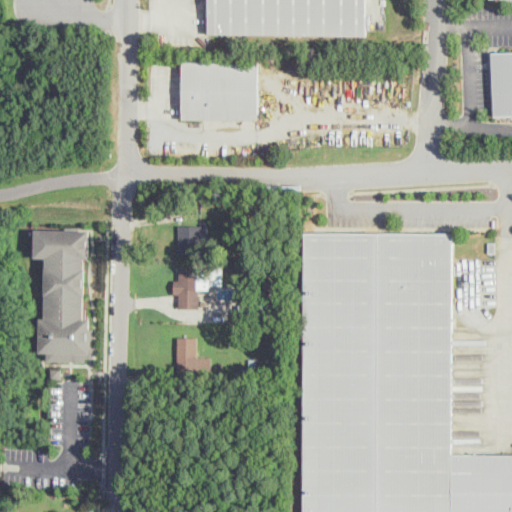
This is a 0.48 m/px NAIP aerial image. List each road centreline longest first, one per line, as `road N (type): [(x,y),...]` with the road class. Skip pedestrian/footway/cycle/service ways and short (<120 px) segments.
road 1 (residential): [(129,0),(119,511)]
road 2 (residential): [(511,166),(124,176)]
road 3 (residential): [(428,172),(438,0)]
